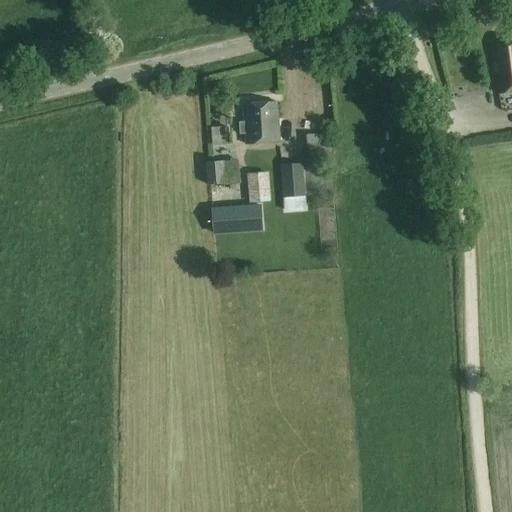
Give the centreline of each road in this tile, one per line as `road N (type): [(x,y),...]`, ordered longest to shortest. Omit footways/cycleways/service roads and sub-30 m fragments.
road 1 (track): [(485,511),(467,228),(405,7)]
road 2 (unclassified): [(0,102),(405,7)]
